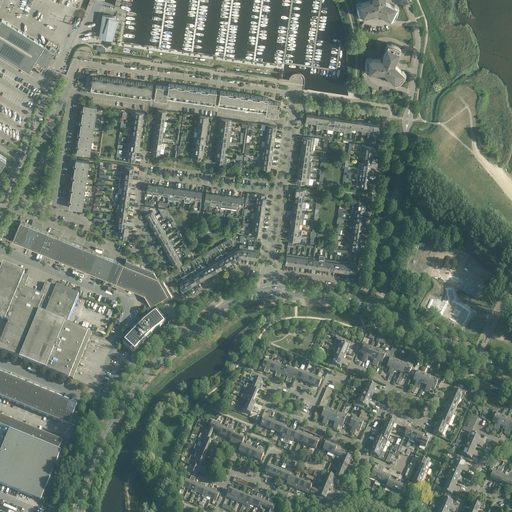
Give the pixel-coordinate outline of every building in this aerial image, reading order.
[(361,16),(371,13),(374,12),(374,13),(379,13),(379,12),(391,19),(397,7),(385,1),(385,2),(384,1),(383,0),(370,0),(369,0),(358,4),(361,16)] [(102,30),(100,36),(101,36),(111,38),(112,38),(118,20),(114,19),(114,18),(111,17),(111,16),(103,14),(102,21),(103,21),(102,27),(101,30),(102,30)] [(1,19),(0,21),(0,54),(29,72),(32,65),(37,68),(36,69),(41,72),(55,49),(51,46),(49,49),(48,48),(47,49),(44,47),(45,46),(1,19)] [(387,45),(384,54),(383,57),(382,59),(381,59),(367,59),(367,71),(381,71),(381,72),(385,74),(386,73),(395,83),(404,73),(395,64),(395,65),(393,63),(394,62),(399,50),(387,45)] [(64,67),(61,66),(58,72),(66,75),(68,69),(64,67)] [(103,86),(104,82),(105,77),(97,76),(98,73),(93,73),(91,73),(90,74),(90,75),(89,80),(87,80),(86,87),(91,88),(90,91),(97,92),(97,90),(103,91),(103,86)] [(105,77),(104,82),(103,86),(103,91),(115,92),(117,79),(105,77)] [(127,94),(127,90),(129,81),(117,79),(115,92),(127,94)] [(129,81),(127,90),(127,94),(139,96),(141,82),(129,81)] [(151,99),(152,89),(153,84),(141,82),(139,96),(144,97),(144,98),(151,99)] [(168,86),(167,96),(167,97),(179,99),(181,85),(168,83),(168,86)] [(167,97),(167,96),(168,86),(156,85),(154,100),(166,101),(167,97)] [(191,100),(192,91),(193,87),(181,85),(179,99),(191,100)] [(203,102),(204,93),(205,89),(193,87),(192,91),(191,100),(203,102)] [(215,104),(216,95),(217,90),(205,89),(204,93),(203,102),(215,104)] [(230,106),(231,97),(232,92),(220,91),(218,104),(230,106)] [(242,108),(243,99),(244,94),(232,92),(231,97),(230,106),(242,108)] [(254,109),(255,105),(256,96),(244,94),(243,99),(242,108),(254,109)] [(266,111),(268,101),(268,98),(256,96),(255,105),(254,109),(266,111)] [(277,117),(279,107),(280,102),(268,101),(266,111),(265,115),(277,117)] [(97,106),(88,105),(84,104),(82,116),(95,118),(97,106)] [(82,116),(80,128),(93,130),(95,118),(82,116)] [(80,128),(78,140),(92,142),(93,130),(80,128)] [(78,140),(78,146),(77,152),(90,154),(92,142),(78,140)] [(76,159),(74,171),(87,173),(89,161),(76,159)] [(74,171),(73,177),(72,183),(86,185),(87,173),(74,171)] [(71,195),(79,196),(84,197),(86,185),(72,183),(71,195)] [(255,194),(254,197),(257,198),(256,202),(265,203),(266,198),(264,198),(265,195),(255,194)] [(69,207),(78,208),(82,209),(84,197),(79,196),(71,195),(69,207)] [(362,202),(353,201),(352,208),(364,210),(365,204),(362,204),(362,202)] [(145,215),(148,220),(156,216),(153,211),(145,215)] [(148,220),(150,225),(158,220),(156,216),(148,220)] [(158,220),(150,225),(153,230),(161,225),(158,220)] [(20,222),(13,240),(21,244),(29,225),(20,222)] [(30,247),(37,229),(29,225),(21,244),(30,247)] [(156,234),(164,230),(161,225),(153,230),(156,234)] [(38,251),(46,232),(37,229),(30,247),(38,251)] [(159,239),(166,235),(164,230),(156,234),(159,239)] [(54,236),(46,232),(38,251),(47,254),(54,236)] [(161,244),(169,239),(166,235),(159,239),(161,244)] [(63,239),(54,236),(47,254),(55,257),(63,239)] [(71,242),(63,239),(55,257),(64,261),(71,242)] [(164,248),(172,244),(169,239),(161,244),(164,248)] [(80,246),(71,242),(64,261),(72,264),(80,246)] [(243,247),(243,243),(240,244),(239,245),(240,248),(237,248),(232,251),(237,259),(241,256),(243,247)] [(174,248),(172,244),(164,248),(167,253),(174,248)] [(88,249),(80,246),(72,264),(81,268),(88,249)] [(180,252),(177,247),(174,248),(167,253),(169,258),(180,252)] [(89,271),(97,253),(88,249),(81,268),(89,271)] [(227,254),(232,262),(237,259),(232,251),(227,254)] [(172,263),(180,258),(183,257),(180,252),(169,258),(172,263)] [(226,252),(222,255),(223,257),(227,264),(232,262),(227,254),(226,252)] [(105,256),(97,253),(89,271),(98,275),(105,256)] [(221,254),(216,257),(218,259),(222,267),(227,264),(223,257),(222,255),(221,254)] [(113,260),(105,256),(98,275),(106,278),(113,260)] [(175,267),(183,263),(180,258),(172,263),(175,267)] [(213,262),(218,270),(222,267),(218,259),(213,262)] [(115,282),(122,263),(113,260),(106,278),(115,282)] [(126,260),(124,264),(122,263),(115,282),(123,285),(132,262),(126,260)] [(141,266),(132,262),(123,285),(132,289),(141,266)] [(208,265),(213,273),(218,270),(213,262),(208,265)] [(78,297),(78,295),(57,286),(56,286),(56,287),(45,282),(40,295),(24,288),(27,279),(26,278),(26,277),(23,276),(24,272),(3,264),(0,271),(0,317),(9,321),(0,341),(0,349),(20,357),(19,358),(46,369),(69,378),(69,377),(73,379),(92,333),(88,332),(88,331),(70,324),(71,320),(69,319),(78,297)] [(150,269),(141,266),(132,289),(140,292),(150,269)] [(202,269),(206,277),(211,274),(206,266),(202,269)] [(140,292),(144,294),(146,297),(149,295),(157,277),(153,271),(150,269),(140,292)] [(201,279),(197,271),(195,269),(191,272),(197,282),(201,279)] [(197,271),(201,279),(206,277),(202,269),(197,271)] [(191,272),(186,274),(192,285),(197,282),(191,272)] [(192,285),(186,274),(181,277),(187,287),(192,285)] [(158,278),(157,278),(157,277),(149,295),(146,297),(151,305),(163,298),(164,301),(172,296),(163,280),(158,279),(158,278)] [(181,277),(176,280),(182,290),(187,287),(181,277)] [(150,335),(152,333),(166,322),(157,311),(143,323),(135,331),(123,344),(133,353),(145,340),(146,338),(148,340),(151,336),(150,335)] [(336,341),(340,342),(338,347),(352,353),(353,351),(348,349),(349,346),(351,343),(338,337),(336,341)] [(362,342),(360,347),(363,349),(360,354),(364,355),(361,360),(364,361),(370,347),(364,345),(365,343),(367,339),(364,338),(362,342)] [(352,353),(338,347),(335,346),(333,352),(336,353),(345,357),(346,354),(351,356),(352,353)] [(366,362),(368,357),(371,358),(375,350),(370,347),(364,361),(366,362)] [(374,360),(372,365),(374,366),(380,352),(375,350),(371,358),(374,360)] [(380,352),(374,366),(377,367),(379,362),(382,363),(383,361),(385,363),(388,357),(389,354),(387,354),(386,354),(380,352)] [(348,362),(343,360),(345,357),(336,353),(333,358),(347,364),(348,362)] [(388,357),(385,363),(388,364),(387,367),(390,368),(388,373),(390,374),(396,360),(391,358),(392,356),(389,355),(388,357)] [(265,368),(264,372),(266,373),(271,361),(268,359),(268,358),(266,357),(262,366),(265,368)] [(333,358),(330,366),(336,369),(337,366),(340,367),(341,364),(346,366),(347,364),(333,358)] [(268,374),(270,369),(273,371),(277,361),(275,360),(274,362),(271,361),(266,373),(268,374)] [(390,374),(389,376),(392,377),(392,375),(394,370),(397,372),(401,363),(396,360),(390,374)] [(276,372),(275,377),(277,377),(282,366),(279,364),(279,362),(277,361),(273,371),(276,372)] [(401,363),(397,372),(400,373),(398,378),(398,380),(400,380),(400,379),(406,365),(401,363)] [(414,370),(415,369),(412,368),(413,365),(409,363),(407,363),(406,365),(400,379),(403,380),(405,375),(408,376),(409,375),(412,376),(414,370)] [(279,378),(281,374),(284,376),(288,368),(288,366),(286,365),(285,367),(282,366),(277,377),(279,378)] [(288,377),(286,381),(288,382),(293,370),(288,368),(284,376),(288,377)] [(292,379),(295,380),(296,378),(298,373),(293,370),(288,382),(290,383),(292,379)] [(305,373),(299,370),(298,373),(296,378),(302,380),(305,373)] [(422,374),(417,371),(414,370),(412,376),(414,377),(413,380),(416,382),(414,387),(416,388),(422,374)] [(302,380),(307,383),(311,375),(305,373),(302,380)] [(0,380),(0,385),(6,388),(10,377),(2,374),(0,380)] [(427,376),(422,374),(416,388),(419,389),(421,384),(424,385),(427,376)] [(250,377),(254,379),(253,382),(262,386),(263,384),(261,383),(262,380),(251,375),(250,377)] [(307,383),(313,385),(316,377),(311,375),(307,383)] [(427,386),(425,391),(427,392),(433,378),(427,376),(424,385),(427,386)] [(6,388),(13,391),(17,380),(10,377),(6,388)] [(318,388),(322,380),(316,377),(313,385),(318,388)] [(434,389),(436,386),(439,387),(441,382),(433,378),(427,392),(429,393),(431,388),(434,389)] [(13,391),(21,394),(25,384),(17,380),(13,391)] [(369,380),(368,383),(368,382),(365,388),(379,394),(380,391),(375,389),(376,386),(373,385),(374,383),(369,380)] [(251,386),(247,384),(246,386),(258,391),(259,388),(261,388),(262,386),(253,382),(251,386)] [(21,394),(28,397),(32,387),(25,384),(21,394)] [(244,385),(243,387),(245,388),(249,390),(248,393),(255,396),(258,391),(246,386),(244,385)] [(32,387),(28,397),(36,400),(40,390),(32,387)] [(466,392),(457,388),(455,387),(453,390),(452,393),(447,391),(446,393),(460,399),(462,394),(465,395),(466,392)] [(9,401),(13,391),(6,388),(1,398),(9,401)] [(372,397),(373,394),(378,396),(379,394),(365,388),(363,393),(372,397)] [(40,390),(36,400),(43,403),(47,393),(40,390)] [(16,404),(21,394),(13,391),(9,401),(16,404)] [(47,393),(43,403),(51,406),(55,396),(47,393)] [(242,395),(241,397),(248,400),(253,402),(255,396),(248,393),(246,397),(242,395)] [(375,404),(376,402),(371,400),(372,397),(363,393),(361,398),(375,404)] [(446,393),(445,395),(450,398),(449,401),(458,404),(460,399),(446,393)] [(24,407),(28,397),(21,394),(16,404),(24,407)] [(55,396),(51,406),(58,409),(62,399),(55,396)] [(36,400),(28,397),(24,407),(31,410),(36,400)] [(355,406),(363,409),(364,406),(367,408),(369,404),(374,406),(375,404),(361,398),(359,397),(355,406)] [(62,399),(58,409),(65,412),(70,402),(62,399)] [(43,403),(36,400),(31,410),(39,413),(43,403)] [(254,406),(255,403),(253,402),(248,400),(245,405),(257,411),(258,408),(254,406)] [(449,401),(447,404),(442,401),(441,404),(455,410),(458,404),(449,401)] [(70,402),(65,412),(73,415),(77,405),(70,402)] [(51,406),(43,403),(39,413),(46,416),(51,406)] [(320,404),(319,407),(324,410),(321,417),(324,418),(322,423),(324,424),(330,410),(325,408),(325,407),(320,404)] [(441,404),(440,406),(445,408),(444,411),(453,415),(455,410),(441,404)] [(252,411),(256,413),(257,411),(245,405),(243,411),(251,414),(252,411)] [(58,409),(51,406),(46,416),(54,419),(58,409)] [(65,412),(58,409),(54,419),(61,422),(65,412)] [(324,424),(327,425),(329,420),(332,421),(335,412),(330,410),(324,424)] [(444,411),(443,414),(438,412),(437,414),(451,420),(453,415),(444,411)] [(73,415),(65,412),(61,422),(69,425),(73,415)] [(332,421),(335,423),(333,428),(335,428),(341,415),(335,412),(332,421)] [(341,415),(335,428),(337,429),(339,425),(342,426),(344,423),(347,424),(349,418),(350,415),(347,414),(346,417),(341,415)] [(447,425),(448,426),(451,420),(437,414),(436,417),(441,419),(440,422),(447,425)] [(496,414),(492,422),(495,424),(493,429),(495,430),(501,416),(496,414)] [(210,422),(208,427),(213,429),(215,430),(220,421),(219,420),(221,417),(219,416),(217,420),(216,422),(213,420),(212,423),(210,422)] [(498,431),(500,426),(503,427),(507,418),(501,416),(495,430),(498,431)] [(0,422),(0,425),(6,429),(10,420),(3,417),(0,422)] [(260,420),(259,423),(261,424),(260,425),(266,427),(269,420),(264,417),(262,421),(260,420)] [(347,424),(349,425),(349,426),(352,428),(350,433),(352,434),(358,420),(353,418),(352,419),(349,418),(347,424)] [(352,434),(354,435),(356,430),(360,431),(361,428),(364,429),(367,421),(359,418),(358,420),(352,434)] [(506,428),(504,433),(506,434),(511,420),(507,418),(503,427),(506,428)] [(9,430),(14,432),(17,423),(10,420),(6,429),(9,430)] [(266,427),(271,430),(275,422),(269,420),(266,427)] [(394,424),(393,423),(390,422),(387,421),(384,426),(396,431),(397,429),(393,428),(394,424)] [(440,422),(438,421),(436,424),(432,422),(431,424),(444,430),(447,425),(440,422)] [(277,432),(280,424),(275,422),(271,430),(277,432)] [(14,432),(21,435),(25,426),(17,423),(14,432)] [(404,428),(407,429),(404,436),(410,438),(413,430),(410,429),(411,425),(406,423),(404,428)] [(230,425),(228,424),(226,429),(223,427),(220,435),(225,437),(230,425)] [(285,429),(286,427),(280,424),(277,432),(282,434),(285,429)] [(431,424),(430,426),(435,428),(433,432),(442,435),(444,430),(431,424)] [(233,434),(234,432),(231,430),(232,426),(230,425),(225,437),(231,439),(231,440),(233,434)] [(21,435),(29,438),(32,429),(25,426),(21,435)] [(389,435),(391,432),(395,434),(396,431),(384,426),(382,432),(389,435)] [(209,440),(213,429),(208,427),(204,436),(200,434),(199,436),(209,440)] [(32,429),(29,438),(36,441),(40,432),(32,429)] [(282,434),(281,437),(285,438),(283,443),(285,443),(290,432),(285,429),(282,434)] [(9,430),(0,452),(0,483),(41,500),(61,451),(59,450),(51,447),(44,444),(36,441),(29,438),(21,435),(14,432),(9,430)] [(418,433),(413,430),(410,438),(415,440),(418,433)] [(40,432),(36,441),(44,444),(47,435),(40,432)] [(285,443),(287,444),(289,440),(293,442),(294,439),(296,434),(290,432),(285,443)] [(302,434),(297,432),(296,434),(294,439),(299,442),(302,434)] [(385,440),(391,443),(392,440),(388,439),(389,435),(382,432),(379,437),(385,440)] [(423,438),(424,435),(418,433),(415,440),(421,443),(423,438)] [(483,445),(484,443),(479,440),(480,437),(471,433),(469,439),(483,445)] [(231,439),(230,442),(235,444),(239,437),(233,434),(231,440),(231,439)] [(299,442),(305,444),(308,436),(302,434),(299,442)] [(47,435),(44,444),(51,447),(55,438),(47,435)] [(421,443),(420,445),(425,448),(428,442),(430,443),(432,437),(430,436),(428,435),(426,439),(423,438),(421,443)] [(199,436),(198,438),(202,440),(201,443),(209,447),(211,441),(209,440),(199,436)] [(305,444),(310,446),(313,439),(308,436),(305,444)] [(379,437),(377,436),(375,442),(382,445),(385,440),(379,437)] [(242,444),(244,439),(239,437),(235,444),(241,447),(242,444)] [(55,438),(51,447),(59,450),(62,441),(55,438)] [(310,446),(316,449),(319,441),(313,439),(310,446)] [(475,448),(477,445),(482,447),(483,445),(469,439),(466,444),(475,448)] [(249,442),(247,441),(245,446),(242,444),(241,447),(238,452),(244,454),(249,442)] [(253,449),(249,447),(251,443),(249,442),(244,454),(250,457),(253,449)] [(331,444),(326,442),(323,450),(328,452),(331,444)] [(375,442),(372,447),(380,451),(383,452),(385,446),(382,445),(375,442)] [(201,443),(200,447),(195,445),(195,447),(206,452),(209,447),(201,443)] [(336,449),(337,447),(331,444),(328,452),(334,454),(336,449)] [(478,455),(479,453),(474,451),(475,448),(466,444),(464,449),(478,455)] [(260,447),(258,446),(256,450),(253,449),(250,457),(255,459),(260,447)] [(195,447),(194,449),(198,451),(196,454),(204,458),(206,452),(195,447)] [(264,454),(260,452),(262,448),(260,447),(255,459),(261,461),(264,454)] [(372,447),(370,453),(378,456),(380,458),(383,452),(380,451),(372,447)] [(334,454),(333,456),(335,457),(336,455),(341,457),(340,459),(341,460),(342,458),(345,459),(347,454),(336,449),(334,454)] [(463,459),(464,456),(471,459),(472,456),(477,458),(478,455),(464,449),(462,455),(459,453),(457,456),(463,459)] [(196,454),(195,458),(191,456),(190,458),(202,463),(204,458),(196,454)] [(349,463),(351,458),(349,457),(350,455),(347,454),(345,459),(342,458),(341,460),(344,461),(349,463)] [(420,465),(427,468),(430,460),(425,458),(424,460),(415,456),(415,459),(419,461),(417,464),(420,465)] [(468,470),(469,468),(464,466),(465,463),(462,461),(463,459),(457,456),(454,464),(468,470)] [(190,458),(189,460),(193,462),(191,465),(201,469),(202,467),(200,466),(202,463),(190,458)] [(461,474),(462,470),(467,473),(468,470),(454,464),(452,470),(461,474)] [(191,465),(190,469),(186,467),(185,469),(197,474),(198,471),(200,472),(201,469),(191,465)] [(265,472),(270,475),(274,467),(268,465),(265,472)] [(425,474),(426,474),(429,469),(427,468),(420,465),(417,470),(425,474)] [(337,471),(344,474),(347,469),(339,466),(337,471)] [(375,466),(370,477),(376,480),(379,472),(376,471),(378,467),(375,466)] [(270,475),(276,477),(279,469),(274,467),(270,475)] [(490,478),(495,480),(501,468),(498,468),(497,472),(493,470),(490,478)] [(501,483),(504,475),(501,474),(503,469),(501,468),(495,480),(501,483)] [(276,477),(282,479),(285,472),(279,469),(276,477)] [(376,480),(375,482),(380,485),(386,470),(384,469),(383,474),(379,472),(376,480)] [(390,477),(387,475),(389,471),(386,470),(380,485),(386,487),(389,479),(390,477)] [(415,476),(423,479),(425,474),(417,470),(415,476)] [(452,470),(449,475),(463,481),(464,479),(459,477),(461,474),(452,470)] [(342,480),(344,474),(337,471),(334,477),(337,478),(342,480)] [(282,479),(287,482),(289,477),(290,477),(291,474),(285,472),(282,479)] [(508,476),(504,475),(501,483),(507,485),(511,473),(509,472),(508,476)] [(329,474),(327,480),(335,483),(337,478),(334,477),(329,474)] [(449,475),(447,480),(456,484),(457,481),(462,483),(463,481),(449,475)] [(188,489),(193,477),(191,476),(189,480),(186,479),(182,488),(184,489),(185,487),(188,489)] [(413,482),(420,485),(423,479),(415,476),(413,482)] [(193,477),(188,489),(192,490),(191,492),(193,493),(197,484),(194,482),(195,478),(193,477)] [(292,487),(295,479),(290,477),(289,477),(287,482),(286,484),(292,487)] [(301,481),(295,479),(292,487),(297,489),(301,481)] [(386,487),(385,489),(390,492),(395,482),(389,479),(386,487)] [(324,486),(330,488),(329,490),(331,491),(335,483),(327,480),(324,486)] [(447,480),(445,486),(459,491),(460,489),(455,487),(456,484),(447,480)] [(306,484),(301,481),(297,489),(303,491),(306,484)] [(406,487),(409,488),(410,484),(405,481),(404,486),(400,484),(397,492),(403,494),(406,487)] [(390,492),(396,494),(397,492),(400,484),(395,482),(390,492)] [(197,484),(193,493),(195,494),(196,492),(199,494),(203,484),(201,483),(200,485),(197,484)] [(203,484),(199,494),(203,495),(202,497),(204,498),(208,488),(205,487),(206,485),(203,484)] [(308,494),(311,489),(312,486),(306,484),(303,491),(308,494)] [(459,491),(445,486),(443,491),(446,492),(445,495),(450,498),(453,492),(458,494),(459,491)] [(204,498),(203,500),(205,501),(206,499),(207,497),(210,498),(214,489),(212,488),(211,490),(208,488),(204,498)] [(210,498),(214,500),(213,502),(215,503),(219,493),(216,492),(217,490),(214,489),(210,498)] [(311,489),(308,494),(319,498),(322,493),(317,492),(317,491),(311,489)] [(319,498),(322,500),(323,498),(325,499),(327,493),(318,489),(317,491),(317,492),(322,493),(319,498)] [(226,497),(232,500),(235,492),(229,490),(226,497)] [(232,500),(237,502),(241,494),(235,492),(232,500)] [(237,502),(243,504),(246,497),(241,494),(237,502)] [(252,499),(249,504),(250,504),(255,507),(260,495),(258,494),(256,498),(253,497),(252,499)] [(255,507),(261,509),(264,501),(260,500),(262,496),(260,495),(255,507)] [(445,495),(441,503),(455,509),(456,507),(451,505),(452,502),(449,500),(450,498),(445,495)] [(249,504),(252,499),(246,497),(243,504),(248,507),(250,504),(249,504)] [(264,501),(261,509),(263,510),(264,507),(267,509),(271,500),(269,499),(267,503),(264,501)] [(267,509),(269,510),(274,511),(276,509),(274,508),(275,506),(272,505),(273,501),(271,500),(267,509)] [(471,507),(478,511),(480,507),(484,509),(485,507),(473,502),(471,507)] [(441,503),(439,509),(446,511),(447,511),(449,509),(454,511),(455,509),(441,503)]
